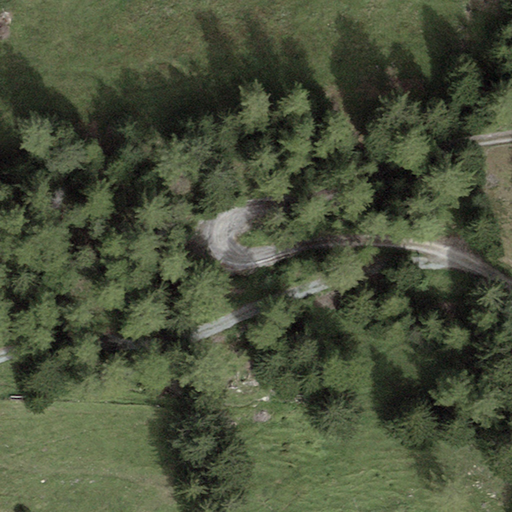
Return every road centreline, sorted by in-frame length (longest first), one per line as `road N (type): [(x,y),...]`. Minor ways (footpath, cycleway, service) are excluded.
road 1 (track): [(511,285),(410,243),(332,242),(235,258),(218,240),(219,227),(243,210),(332,192),(441,147),(511,137)]
road 2 (track): [(0,358),(43,345),(196,334),(383,264),(458,259)]
